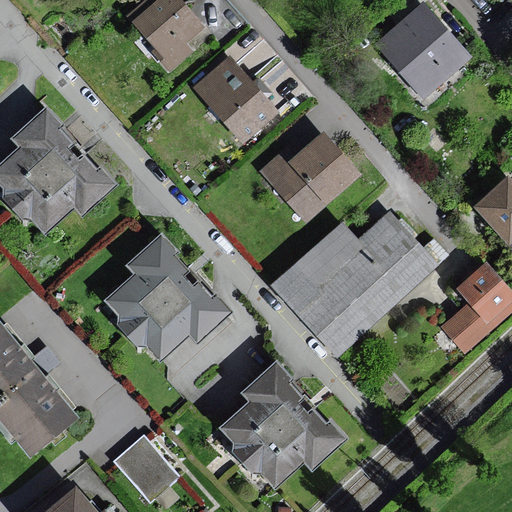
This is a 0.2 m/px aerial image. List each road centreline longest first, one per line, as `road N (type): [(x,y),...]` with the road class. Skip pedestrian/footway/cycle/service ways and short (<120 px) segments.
road 1 (residential): [(0,9),(354,403)]
road 2 (residential): [(242,0),(460,252)]
